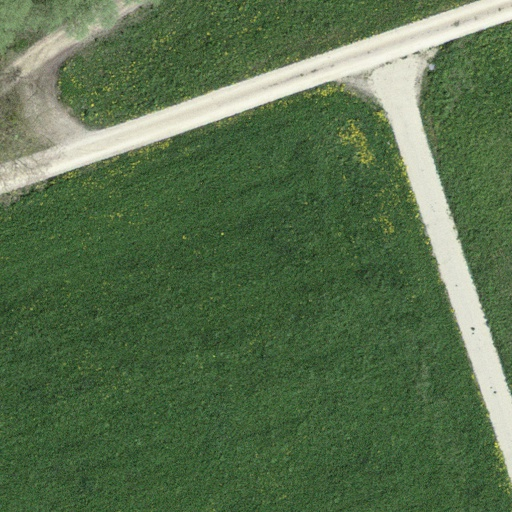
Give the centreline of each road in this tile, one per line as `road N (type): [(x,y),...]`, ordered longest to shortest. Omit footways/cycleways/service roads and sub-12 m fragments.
road 1 (track): [(0,178),(511,5)]
road 2 (track): [(380,47),(511,448)]
road 3 (track): [(126,0),(0,86)]
